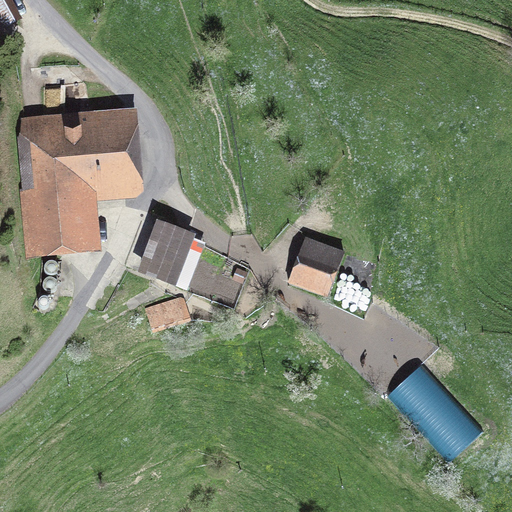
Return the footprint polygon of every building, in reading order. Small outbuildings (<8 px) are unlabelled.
[(0,0),(0,31),(15,24),(2,0),(0,0)] [(34,251),(90,246),(85,189),(128,186),(124,129),(120,114),(27,121),(32,193),(29,194),(34,251)] [(168,284),(185,237),(142,220),(125,267),(168,284)] [(287,283),(326,298),(342,254),(303,240),(287,283)] [(155,330),(188,321),(183,302),(150,312),(155,330)] [(478,438),(426,383),(401,407),(452,462),(478,438)]
